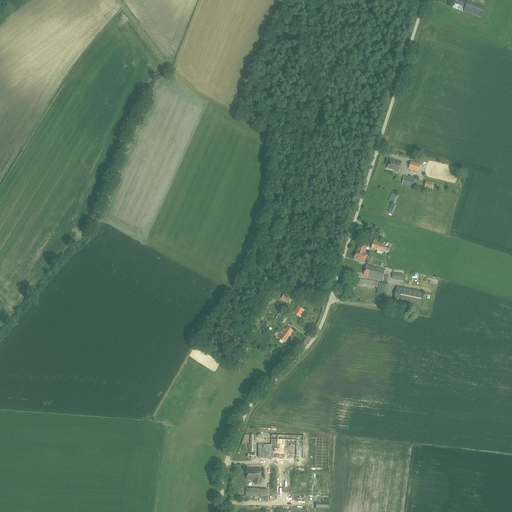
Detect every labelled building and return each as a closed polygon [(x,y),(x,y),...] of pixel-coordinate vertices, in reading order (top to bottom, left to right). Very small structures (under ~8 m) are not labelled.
[(465,2),(465,1),(461,0),(454,0),(454,3),(463,7),(465,8),(463,12),(481,19),(485,8),(467,2),(465,2)] [(399,172),(402,162),(391,159),(388,168),(399,172)] [(418,172),(421,164),(411,161),(409,169),(418,172)] [(413,187),(415,179),(404,176),(402,185),(413,187)] [(394,203),(397,195),(392,193),(388,201),(394,203)] [(393,214),(396,206),(391,204),(388,211),(393,214)] [(383,252),(385,245),(373,241),(371,249),(377,250),(376,253),(382,254),(382,252),(383,252)] [(365,262),(368,253),(365,252),(367,246),(358,243),(354,258),(365,262)] [(382,280),(385,269),(367,264),(364,275),(382,280)] [(377,289),(378,281),(357,279),(356,286),(377,289)] [(387,300),(390,285),(379,282),(376,297),(387,300)] [(421,307),(421,302),(423,296),(423,291),(397,286),(396,290),(394,304),(402,305),(402,303),(421,307)] [(301,317),(304,311),(297,306),(293,312),(301,317)] [(282,323),(286,318),(285,317),(281,314),(277,319),(282,323)] [(277,331),(274,335),(277,337),(281,339),(279,341),(282,344),(284,342),(285,342),(288,338),(293,331),(287,327),(285,330),(283,329),(280,334),(277,331)] [(258,457),(283,458),(284,437),(271,436),(270,448),(259,448),(258,457)] [(262,484),(261,479),(262,479),(261,468),(246,469),(247,480),(254,480),(254,484),(262,484)] [(267,497),(267,491),(267,488),(246,488),(246,496),(251,496),(267,497)]
